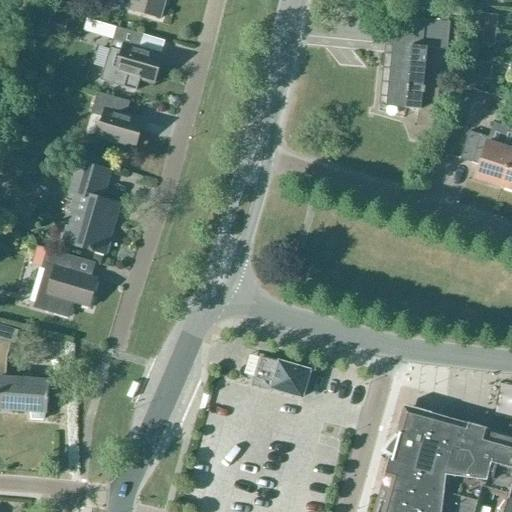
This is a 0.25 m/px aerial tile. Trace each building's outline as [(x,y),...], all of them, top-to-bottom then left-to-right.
[(131,0),(128,11),(159,21),(165,0),(131,0)] [(483,33),(496,35),(498,16),(485,14),(483,33)] [(66,21),(51,17),(47,30),(62,35),(66,21)] [(405,18),(404,33),(386,31),(385,45),(397,46),(396,56),(392,56),(387,104),(404,105),(404,109),(417,110),(416,120),(436,122),(439,84),(423,83),(426,48),(445,50),(444,58),(448,59),(451,21),(405,18)] [(101,36),(103,23),(81,19),(79,32),(101,36)] [(142,37),(116,29),(100,82),(135,93),(139,81),(153,86),(162,57),(138,50),(142,37)] [(496,35),(483,33),(482,45),(494,46),(496,35)] [(477,80),(490,82),(493,65),(479,63),(477,80)] [(142,122),(125,117),(130,102),(97,93),(90,116),(102,119),(96,140),(134,151),(142,122)] [(500,187),(510,151),(511,144),(511,129),(492,124),(487,139),(468,133),(459,161),(479,167),(475,179),(500,187)] [(511,151),(510,151),(500,187),(511,191),(511,151)] [(65,245),(104,256),(118,207),(101,202),(109,173),(78,164),(69,194),(79,197),(65,245)] [(33,304),(32,309),(68,320),(71,307),(72,304),(88,309),(96,281),(78,276),(82,261),(46,251),(40,270),(43,271),(35,297),(33,304)] [(0,411),(30,413),(32,419),(42,419),(43,414),(47,414),(48,382),(32,381),(32,375),(22,375),(22,381),(6,380),(7,356),(10,346),(11,345),(0,341),(0,411)] [(238,352),(232,376),(250,379),(255,356),(238,352)] [(255,378),(254,380),(263,382),(271,389),(270,392),(281,396),(300,401),(308,372),(299,369),(278,363),(261,358),(260,359),(255,378)] [(373,511),(478,511),(484,493),(509,499),(511,488),(511,437),(402,408),(396,428),(383,441),(391,446),(373,511)]
